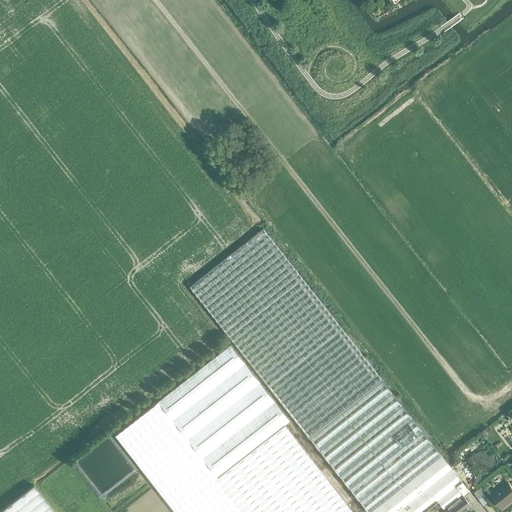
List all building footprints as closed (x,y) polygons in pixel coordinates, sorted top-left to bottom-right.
[(189,286),(367,511),(422,511),(437,500),(443,508),(462,494),(455,485),(461,480),(262,228),(189,286)] [(352,511),(284,424),(289,420),(230,345),(115,435),(173,511),(352,511)] [(501,507),(511,498),(511,487),(507,481),(491,495),(501,507)] [(54,511),(35,487),(1,511),(54,511)] [(462,494),(443,508),(446,511),(461,511),(471,505),(462,494)]
